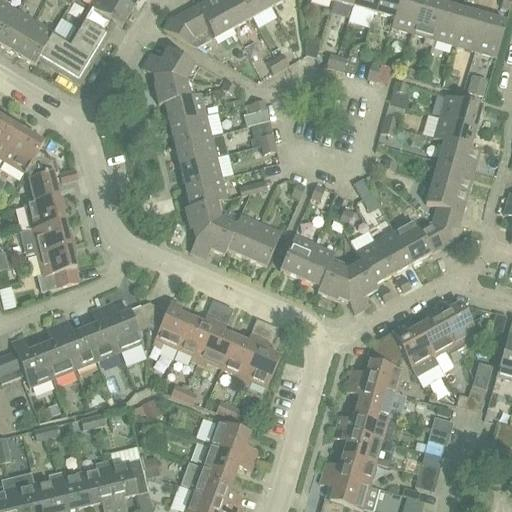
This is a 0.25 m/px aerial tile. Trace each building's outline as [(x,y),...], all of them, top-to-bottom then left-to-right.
[(0,0),(0,40),(16,14),(3,6),(6,0),(0,0)] [(113,0),(94,0),(88,9),(115,25),(115,26),(120,29),(131,11),(113,0)] [(113,0),(131,11),(137,0),(113,0)] [(216,0),(209,0),(185,14),(197,37),(207,31),(213,41),(233,30),(216,0)] [(240,0),(216,0),(233,30),(251,19),(240,0)] [(265,0),(240,0),(251,19),(270,9),(265,0)] [(265,0),(270,9),(286,0),(265,0)] [(332,0),(332,3),(352,9),(354,0),(332,0)] [(354,0),(352,9),(373,14),(377,0),(354,0)] [(391,30),(399,0),(377,0),(373,14),(393,20),(390,30),(391,30)] [(399,0),(391,30),(411,36),(421,1),(419,0),(399,0)] [(509,13),(511,7),(511,0),(502,0),(500,11),(509,13)] [(442,7),(421,1),(411,36),(432,42),(442,7)] [(432,42),(453,48),(463,12),(442,7),(432,42)] [(88,9),(70,40),(97,56),(115,26),(115,25),(88,9)] [(484,18),(463,12),(453,48),(474,54),(484,18)] [(0,40),(0,47),(15,57),(34,25),(16,14),(0,40)] [(192,39),(197,37),(185,14),(173,20),(170,18),(163,31),(188,47),(192,39)] [(505,24),(503,24),(484,18),(474,54),(495,60),(505,24)] [(52,35),(34,25),(15,57),(34,68),(38,63),(37,62),(52,35)] [(67,44),(52,35),(37,62),(38,63),(78,87),(97,56),(70,40),(67,44)] [(194,68),(167,51),(160,62),(151,57),(141,72),(153,79),(155,86),(153,87),(159,109),(164,107),(164,106),(189,100),(189,99),(185,83),(194,68)] [(273,60),(280,72),(288,68),(282,56),(273,60)] [(330,56),(326,70),(333,72),(337,58),(330,56)] [(347,61),(337,58),(333,72),(343,75),(347,61)] [(280,72),(273,60),(265,65),(272,77),(280,72)] [(380,71),(371,69),(367,82),(376,85),(380,71)] [(232,99),(237,91),(225,82),(219,91),(232,99)] [(470,84),(466,95),(482,100),(486,88),(470,84)] [(404,97),(407,88),(394,85),(392,94),(404,97)] [(164,106),(164,107),(169,128),(205,118),(200,97),(189,99),(189,100),(164,106)] [(481,109),(446,99),(439,120),(475,130),(481,109)] [(225,111),(244,107),(243,101),(224,105),(225,111)] [(264,102),(249,106),(251,116),(266,112),(264,102)] [(392,116),(408,120),(411,109),(395,105),(392,116)] [(269,124),(266,112),(243,118),(245,130),(250,129),(269,124)] [(169,128),(174,148),(210,139),(205,118),(169,128)] [(385,118),(383,127),(396,130),(398,122),(385,118)] [(470,151),(475,130),(439,120),(434,141),(470,151)] [(0,121),(0,161),(3,163),(21,134),(0,121)] [(383,127),(381,136),(394,140),(396,130),(383,127)] [(3,163),(24,176),(36,157),(43,147),(21,134),(3,163)] [(179,169),(215,160),(227,157),(222,136),(210,139),(174,148),(179,169)] [(274,144),(272,136),(258,140),(260,148),(274,144)] [(250,142),(252,151),(260,148),(257,139),(250,142)] [(433,142),(443,144),(437,165),(473,176),(479,153),(470,151),(434,141),(433,142)] [(277,154),(274,144),(260,148),(262,158),(277,154)] [(27,177),(34,206),(58,201),(52,178),(57,177),(53,164),(49,165),(36,157),(24,176),(27,177)] [(179,169),(185,190),(220,181),(215,160),(179,169)] [(382,162),(380,171),(394,175),(397,165),(382,162)] [(467,196),(473,176),(437,165),(431,186),(467,196)] [(61,186),(77,182),(75,173),(59,177),(61,186)] [(185,190),(190,210),(190,211),(215,204),(216,205),(226,202),(220,181),(185,190)] [(253,196),(266,193),(264,182),(251,186),(253,196)] [(361,182),(352,187),(362,204),(371,198),(361,182)] [(299,202),(305,189),(296,185),(290,199),(299,202)] [(240,200),(253,196),(251,186),(238,189),(240,200)] [(436,210),(433,222),(458,229),(467,196),(431,186),(425,207),(436,210)] [(319,204),(324,191),(316,187),(310,201),(319,204)] [(24,208),(30,232),(64,224),(58,201),(34,206),(24,208)] [(189,255),(205,261),(209,252),(224,258),(226,253),(241,219),(240,218),(235,228),(220,222),(216,205),(215,204),(190,211),(190,210),(184,212),(189,233),(192,232),(195,242),(189,255)] [(353,214),(344,210),(338,224),(347,228),(353,214)] [(261,227),(241,219),(226,253),(246,262),(261,227)] [(432,226),(429,227),(442,249),(453,242),(458,243),(462,230),(458,229),(433,222),(432,226)] [(412,223),(393,234),(411,266),(442,249),(429,227),(418,233),(412,223)] [(30,232),(36,256),(69,248),(64,224),(30,232)] [(265,270),(268,264),(280,236),(261,227),(246,262),(265,270)] [(392,277),(411,266),(393,234),(374,245),(392,277)] [(294,239),(279,273),(300,282),(314,248),(294,239)] [(374,287),(392,277),(374,245),(356,255),(374,287)] [(78,286),(75,272),(69,248),(36,256),(42,279),(38,280),(41,295),(78,286)] [(318,289),(316,295),(333,256),(314,248),(300,282),(318,289)] [(377,292),(374,287),(356,255),(355,255),(361,265),(345,274),(331,267),(334,256),(333,256),(316,295),(337,304),(338,302),(348,306),(354,317),(369,309),(364,299),(377,292)] [(0,265),(0,273),(16,269),(14,261),(6,263),(6,264),(0,265)] [(404,278),(396,283),(403,296),(411,291),(404,278)] [(386,288),(378,292),(385,306),(393,302),(386,288)] [(16,289),(6,291),(10,310),(20,308),(16,289)] [(112,305),(101,309),(119,354),(142,345),(129,314),(117,319),(112,305)] [(144,321),(149,319),(153,317),(148,306),(139,310),(144,321)] [(160,351),(162,346),(177,352),(190,321),(179,316),(181,311),(170,306),(152,347),(160,351)] [(445,307),(435,313),(456,352),(464,348),(462,344),(476,336),(468,321),(460,306),(448,312),(445,307)] [(96,327),(84,332),(97,364),(119,354),(101,309),(90,313),(93,321),(96,327)] [(428,324),(417,330),(428,351),(432,360),(433,359),(447,352),(449,356),(456,352),(435,313),(425,318),(426,321),(428,324)] [(506,319),(495,315),(486,346),(498,350),(506,319)] [(177,352),(191,358),(189,363),(196,366),(215,325),(205,320),(202,326),(190,321),(177,352)] [(511,320),(511,321),(495,380),(511,384),(511,320)] [(67,323),(57,327),(74,373),(97,364),(84,332),(72,336),(67,323)] [(207,365),(221,371),(235,340),(222,335),(225,329),(215,325),(196,366),(205,370),(207,365)] [(51,345),(40,349),(51,376),(53,381),(74,373),(57,327),(46,332),(51,345)] [(402,331),(392,336),(375,346),(373,353),(392,359),(401,354),(410,372),(411,372),(416,380),(438,367),(433,359),(432,360),(428,351),(417,330),(405,336),(402,331)] [(221,371),(235,377),(233,382),(241,385),(259,344),(249,339),(246,345),(235,340),(221,371)] [(0,360),(0,384),(1,386),(23,377),(28,391),(53,381),(51,376),(40,349),(28,354),(23,341),(11,345),(14,355),(0,360)] [(251,383),(266,390),(279,359),(268,354),(269,348),(259,344),(241,385),(248,388),(251,383)] [(396,371),(401,354),(392,359),(373,353),(370,365),(366,377),(352,373),(349,386),(394,397),(401,372),(396,371)] [(429,393),(453,385),(448,371),(424,379),(429,393)] [(356,412),(388,421),(399,423),(405,400),(394,397),(349,386),(346,397),(359,400),(356,412)] [(175,388),(170,399),(180,403),(185,392),(175,388)] [(197,397),(185,392),(180,403),(192,408),(197,397)] [(464,411),(467,400),(458,397),(455,409),(464,411)] [(104,401),(107,409),(113,407),(110,399),(104,401)] [(141,407),(148,422),(162,416),(155,400),(141,407)] [(220,404),(215,415),(226,420),(231,409),(220,404)] [(438,407),(435,416),(448,420),(451,411),(438,407)] [(242,414),(231,409),(226,420),(238,425),(242,414)] [(339,420),(336,431),(382,444),(388,421),(356,412),(353,424),(339,420)] [(103,416),(92,419),(95,430),(106,427),(103,416)] [(92,419),(79,422),(82,433),(95,430),(92,419)] [(249,435),(217,423),(208,447),(254,463),(257,453),(244,448),(249,435)] [(57,427),(45,430),(48,441),(59,438),(57,427)] [(139,435),(148,438),(151,430),(142,427),(139,435)] [(45,430),(33,433),(36,444),(43,442),(48,441),(45,430)] [(345,446),(342,457),(376,467),(380,451),(390,454),(392,447),(382,444),(336,431),(333,443),(345,446)] [(416,444),(414,452),(423,454),(425,447),(416,444)] [(427,444),(423,456),(440,459),(443,448),(427,444)] [(188,465),(188,466),(199,470),(232,481),(236,470),(250,474),(254,463),(208,447),(200,469),(188,465)] [(125,511),(123,500),(136,497),(148,494),(137,449),(109,456),(110,462),(102,464),(113,511),(125,511)] [(0,466),(11,464),(8,452),(0,453),(0,466)] [(145,456),(140,458),(141,463),(145,481),(160,477),(155,459),(146,462),(145,456)] [(325,467),(323,476),(370,490),(376,467),(342,457),(339,471),(325,467)] [(429,457),(427,464),(438,466),(440,460),(429,457)] [(95,471),(80,475),(88,508),(100,505),(102,511),(113,511),(102,464),(94,466),(95,471)] [(180,487),(192,491),(192,492),(237,509),(241,498),(228,493),(232,481),(199,470),(188,466),(180,487)] [(80,475),(63,479),(62,474),(56,476),(64,511),(75,511),(88,508),(80,475)] [(39,511),(33,486),(31,475),(8,480),(15,511),(39,511)] [(49,483),(33,486),(39,511),(64,511),(56,476),(48,478),(49,483)] [(358,511),(364,511),(370,490),(323,476),(319,488),(333,492),(330,503),(325,502),(321,511),(339,511),(341,507),(358,511)] [(0,485),(2,494),(0,494),(0,511),(15,511),(8,480),(0,482),(0,485)] [(402,490),(400,498),(411,501),(413,492),(402,490)] [(235,511),(237,509),(192,492),(184,511),(235,511)]
